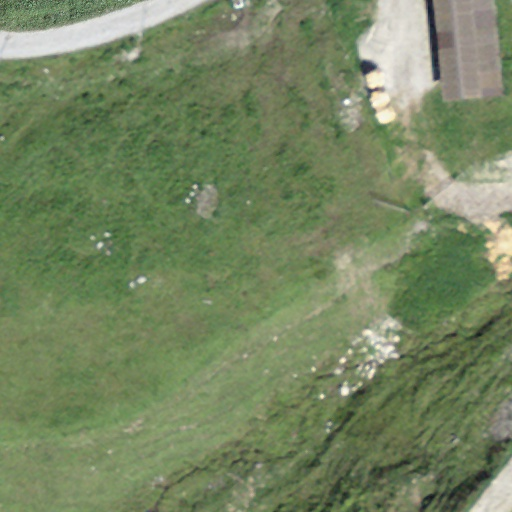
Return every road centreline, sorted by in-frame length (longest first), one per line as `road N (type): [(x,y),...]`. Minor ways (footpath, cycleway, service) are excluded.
road 1 (track): [(511,190),(474,193),(425,172),(408,127),(392,0)]
road 2 (track): [(182,0),(40,48),(0,48)]
